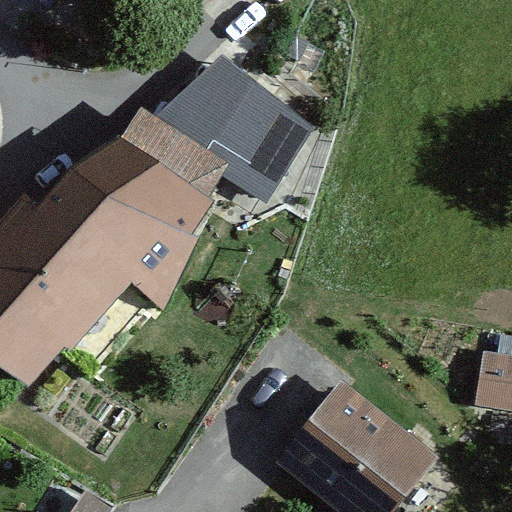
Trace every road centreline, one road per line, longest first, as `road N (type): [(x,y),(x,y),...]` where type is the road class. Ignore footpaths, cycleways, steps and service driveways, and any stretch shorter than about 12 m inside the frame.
road 1 (residential): [(0,201),(83,105),(0,42)]
road 2 (track): [(83,105),(207,0)]
